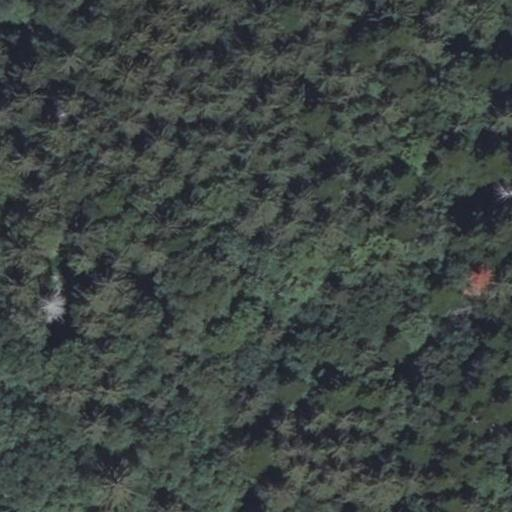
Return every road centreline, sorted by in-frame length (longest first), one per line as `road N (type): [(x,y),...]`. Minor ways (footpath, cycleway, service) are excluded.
road 1 (track): [(417,247),(418,511)]
road 2 (track): [(417,247),(475,105),(489,0)]
road 3 (track): [(511,151),(459,220),(417,247)]
